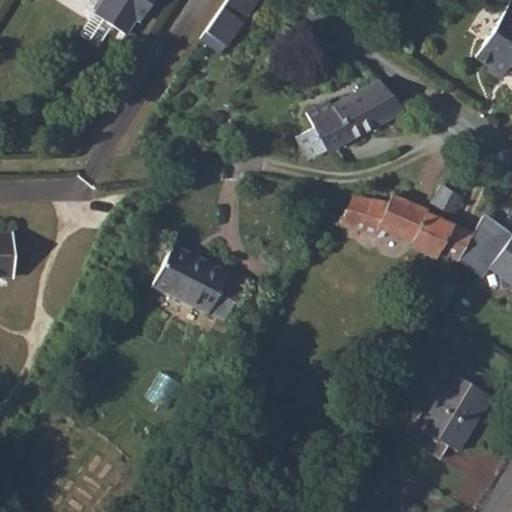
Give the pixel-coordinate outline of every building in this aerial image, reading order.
[(98,0),(101,1),(90,17),(122,38),(133,22),(138,24),(153,0),(98,0)] [(224,0),(201,39),(225,54),(258,0),(224,0)] [(511,6),(507,3),(473,57),(487,66),(484,70),(498,79),(505,68),(511,72),(511,6)] [(382,86),(378,80),(331,105),(327,99),(306,110),(313,123),(309,125),(311,129),(294,138),(305,160),(364,130),(403,109),(408,109),(408,98),(384,83),(382,86)] [(438,186),(430,203),(451,215),(460,198),(438,186)] [(437,252),(454,260),(470,233),(424,213),(425,209),(391,195),(387,202),(350,195),(339,222),(374,237),(378,227),(410,241),(408,246),(434,257),(437,252)] [(511,230),(498,250),(486,265),(511,284),(511,230)] [(0,233),(0,276),(9,276),(8,233),(0,233)] [(170,245),(150,286),(222,321),(241,284),(224,276),(225,272),(170,245)] [(491,389),(496,379),(466,366),(462,376),(491,389)] [(489,396),(454,375),(446,370),(413,425),(423,431),(414,445),(438,460),(446,446),(455,452),(489,396)]
